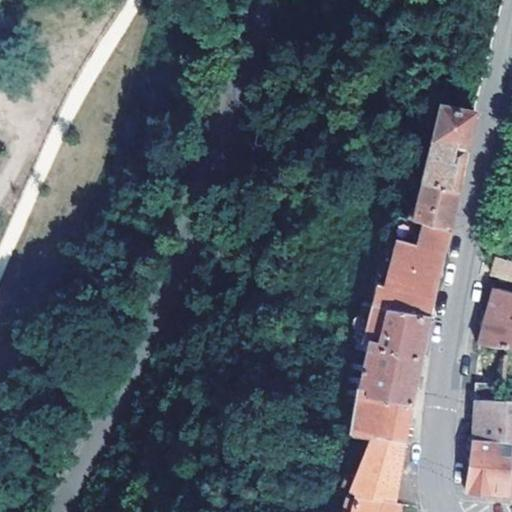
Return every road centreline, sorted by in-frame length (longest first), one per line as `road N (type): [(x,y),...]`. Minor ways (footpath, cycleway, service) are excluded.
road 1 (tertiary): [(34,511),(150,252),(245,0)]
road 2 (residential): [(444,511),(431,460),(439,358),(511,24)]
